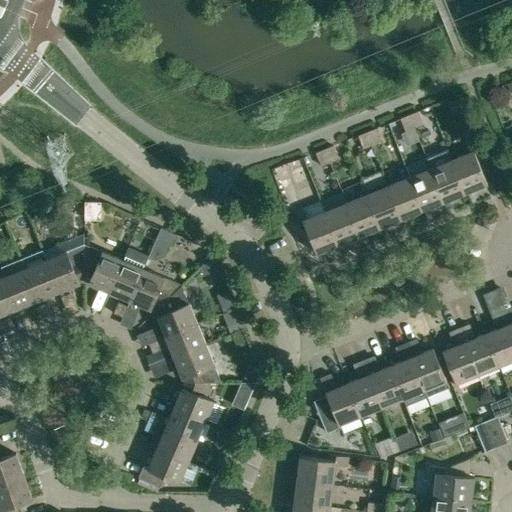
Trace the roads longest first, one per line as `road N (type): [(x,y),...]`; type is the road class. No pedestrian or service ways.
road 1 (unclassified): [(287,357),(283,321),(240,244),(0,55)]
road 2 (residential): [(97,502),(144,381),(127,337),(83,319),(3,350),(1,397)]
road 3 (residential): [(287,357),(511,266)]
road 4 (residential): [(1,397),(25,414),(57,501),(97,502)]
road 5 (unclassified): [(234,506),(287,357)]
road 6 (residential): [(97,502),(234,506)]
